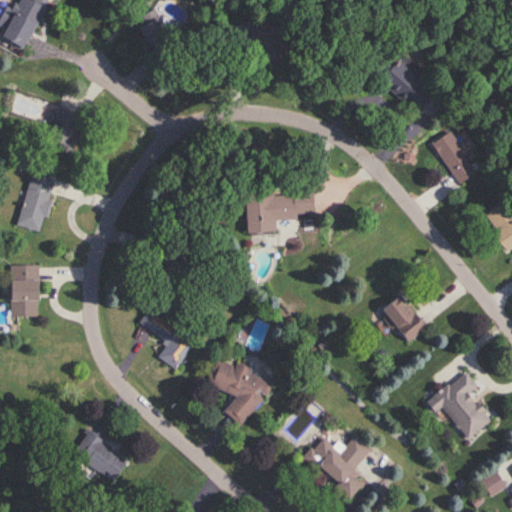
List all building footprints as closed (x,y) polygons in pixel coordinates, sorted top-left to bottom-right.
[(0,35),(0,41),(19,52),(43,9),(27,0),(15,0),(11,10),(5,6),(0,14),(0,28),(3,30),(0,35)] [(142,18),(145,22),(136,30),(147,43),(167,27),(152,9),(142,18)] [(274,57),(274,26),(247,26),(247,57),(274,57)] [(414,114),(430,94),(412,79),(418,71),(398,54),(386,68),(379,62),(368,76),(414,114)] [(79,119),(54,111),(43,148),(68,156),(79,119)] [(428,145),(457,186),(476,173),(447,132),(428,145)] [(54,177),(29,172),(16,228),(41,233),(54,177)] [(313,218),(311,192),(244,195),(246,236),(275,234),(274,220),(313,218)] [(493,232),(489,235),(500,250),(511,241),(511,218),(500,201),(481,214),(493,232)] [(36,317),(36,267),(8,267),(8,317),(36,317)] [(406,344),(424,329),(396,296),(378,311),(406,344)] [(139,325),(166,343),(157,357),(176,370),(196,341),(149,309),(139,325)] [(206,384),(233,395),(225,416),(249,426),(269,379),(217,358),(206,384)] [(488,423),(467,394),(475,389),(464,373),(422,402),(431,415),(440,408),(463,440),(488,423)] [(126,459),(85,434),(71,457),(112,482),(126,459)] [(302,458),(349,499),(363,483),(350,472),(369,450),(353,435),(338,452),(321,436),(302,458)]
